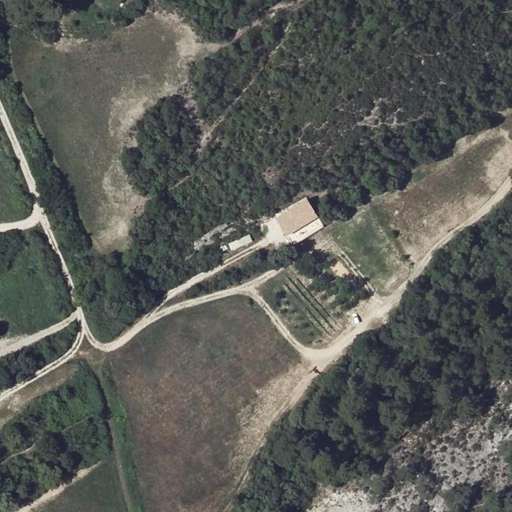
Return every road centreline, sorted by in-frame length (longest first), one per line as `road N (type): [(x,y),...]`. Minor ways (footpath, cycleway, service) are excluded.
road 1 (track): [(323,240),(511,100)]
road 2 (residential): [(42,214),(84,329),(66,356),(0,397)]
